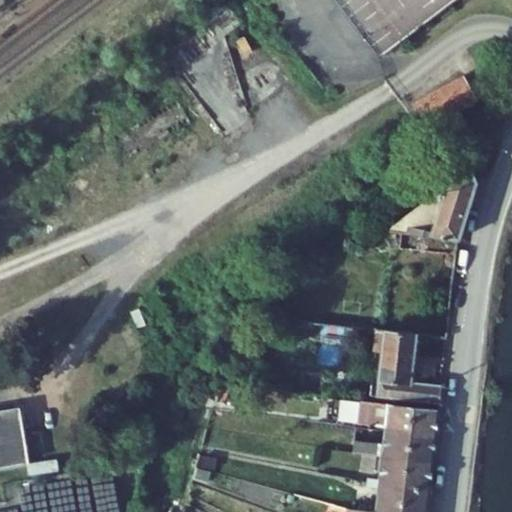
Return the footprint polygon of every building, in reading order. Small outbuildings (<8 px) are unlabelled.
[(337,0),(380,56),(454,0),(337,0)] [(475,101),(463,78),(415,103),(427,126),(438,119),(445,131),(464,121),(458,109),(475,101)] [(389,230),(389,231),(401,234),(451,239),(458,240),(476,182),(472,171),(469,173),(442,191),(440,192),(389,230)] [(449,255),(451,239),(401,234),(399,249),(449,255)] [(152,288),(141,298),(159,321),(171,311),(152,288)] [(294,332),(296,320),(275,319),(274,329),(294,332)] [(376,396),(439,403),(441,385),(411,381),(417,333),(376,329),(375,338),(382,339),(381,352),(376,396)] [(360,400),(340,397),(337,420),(358,423),(360,400)] [(439,409),(360,400),(358,423),(387,426),(387,428),(412,431),(411,437),(435,440),(439,409)] [(0,467),(28,463),(19,408),(0,411),(0,467)] [(356,426),(339,424),(336,445),(354,448),(354,441),(356,426)] [(384,455),(432,461),(435,440),(411,437),(412,431),(387,428),(387,430),(385,444),(354,441),(354,448),(353,452),(384,455)] [(380,483),(429,489),(432,461),(384,455),(381,479),(375,478),(374,486),(380,487),(380,483)] [(211,471),(196,467),(193,479),(208,483),(211,471)] [(377,511),(380,511),(426,511),(429,489),(380,483),(380,487),(377,511)]
